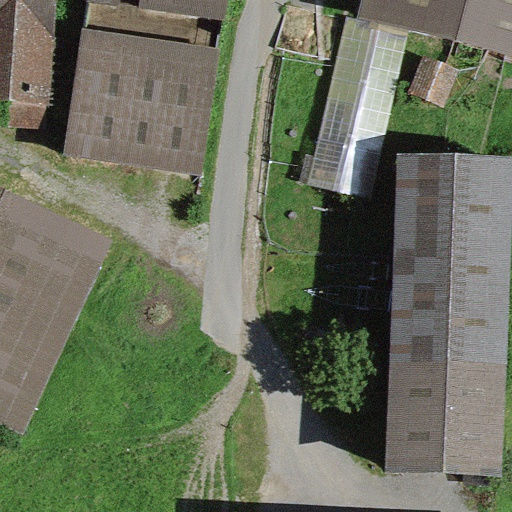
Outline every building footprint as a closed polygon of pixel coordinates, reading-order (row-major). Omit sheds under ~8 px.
[(34,0),(0,0),(0,110),(29,112),(34,0)] [(128,0),(121,45),(57,34),(37,159),(179,182),(209,0),(128,0)] [(343,0),(340,18),(498,50),(508,0),(343,0)] [(351,39),(407,51),(411,33),(355,22),(351,39)] [(362,148),(386,153),(407,55),(343,42),(312,187),(352,195),(362,148)] [(506,171),(403,163),(378,469),(481,477),(506,171)] [(0,443),(95,249),(0,203),(0,443)]
